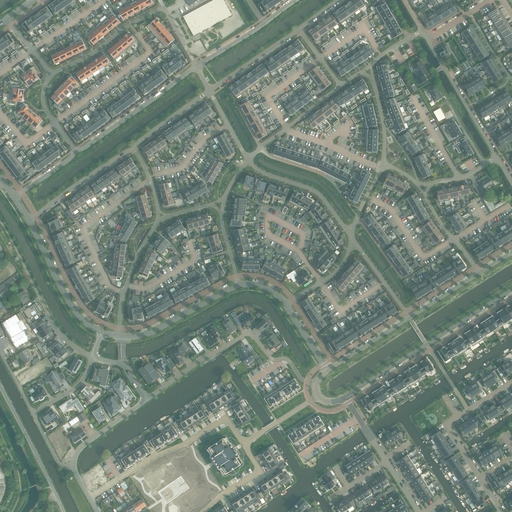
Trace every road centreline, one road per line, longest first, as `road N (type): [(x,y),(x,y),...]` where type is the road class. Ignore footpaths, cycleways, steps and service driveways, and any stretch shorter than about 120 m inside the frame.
road 1 (tertiary): [(345,396),(511,288)]
road 2 (residential): [(56,72),(164,6),(196,66)]
road 3 (residential): [(349,402),(511,297)]
road 4 (residential): [(90,497),(226,418),(243,444)]
road 5 (tertiary): [(478,272),(327,370)]
road 6 (residential): [(146,399),(249,331),(271,358),(291,364)]
road 7 (tertiary): [(120,336),(80,318),(28,219)]
road 8 (residential): [(196,66),(75,152)]
road 9 (residential): [(479,477),(445,423),(511,382)]
road 10 (unclassified): [(63,511),(0,385)]
road 11 (residential): [(427,39),(496,158)]
road 12 (tertiary): [(237,283),(149,333),(120,336)]
road 13 (residential): [(349,235),(317,192),(248,159)]
road 14 (residential): [(28,219),(134,149)]
road 15 (residential): [(120,336),(124,293),(158,221)]
